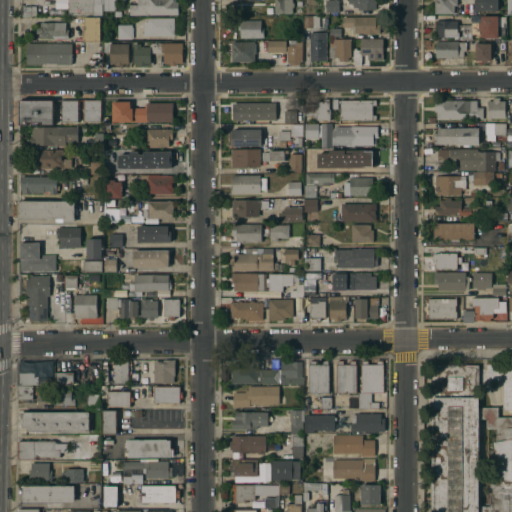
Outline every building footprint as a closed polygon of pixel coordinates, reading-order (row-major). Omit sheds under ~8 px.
[(93,15),(67,15),(67,0),(100,0),(100,4),(93,4),(93,15)] [(115,7),(114,7),(114,10),(103,10),(103,0),(125,0),(125,2),(115,2),(115,7)] [(128,5),(137,4),(136,0),(173,0),(173,1),(178,1),(178,15),(128,15),(128,9),(128,5)] [(291,0),(291,3),(292,3),(292,6),(291,6),(291,14),(273,14),(273,0),(291,0)] [(325,13),(324,0),(337,0),(338,12),(325,13)] [(374,0),(374,10),(357,10),(357,8),(352,8),(352,4),(347,4),(347,0),(374,0)] [(434,14),(434,0),(456,0),(456,6),(454,6),(454,14),(434,14)] [(474,11),(474,0),(497,0),(497,11),(474,11)] [(21,6),(31,6),(31,16),(21,16),(21,6)] [(302,28),(302,16),(318,16),(318,28),(302,28)] [(497,16),(498,38),(480,38),(480,30),(478,30),(478,22),(480,22),(480,16),(497,16)] [(84,40),(84,35),(81,35),(81,32),(84,32),(84,26),(81,26),(81,23),(84,23),(84,17),(100,17),(100,40),(84,40)] [(282,17),(282,28),(272,28),(272,22),(276,22),(276,17),(282,17)] [(342,27),(342,17),(374,17),(374,24),(378,24),(378,33),(374,33),(374,35),(362,35),(362,33),(353,34),(353,32),(352,32),(352,27),(342,27)] [(174,36),(143,36),(143,21),(147,21),(147,18),(174,18),(174,36)] [(239,38),(239,21),(259,21),(259,28),(262,28),(262,38),(239,38)] [(470,40),(458,39),(459,30),(456,30),(456,38),(437,37),(437,32),(435,32),(435,28),(434,28),(434,23),(435,23),(435,21),(457,21),(457,25),(471,25),(471,36),(470,40)] [(40,39),(40,33),(36,33),(36,27),(40,27),(40,22),(65,23),(65,29),(68,29),(68,39),(40,39)] [(117,25),(131,24),(132,39),(118,39),(117,25)] [(328,29),(339,28),(339,35),(329,36),(328,29)] [(324,32),(324,38),(326,38),(327,58),(325,58),(325,61),(310,61),(310,58),(308,58),(308,38),(309,38),(309,33),(324,32)] [(328,57),(328,39),(349,39),(349,58),(347,58),(347,61),(338,61),(338,57),(328,57)] [(359,39),(382,39),(381,60),(366,60),(367,55),(360,55),(360,64),(353,64),(353,50),(359,50),(359,39)] [(109,52),(104,52),(103,42),(111,41),(111,44),(128,43),(128,63),(122,64),(122,65),(115,65),(115,64),(110,64),(109,52)] [(284,52),(266,52),(266,41),(284,41),(284,52)] [(435,58),(435,41),(457,41),(457,42),(465,42),(465,51),(463,51),(463,57),(457,57),(457,58),(435,58)] [(253,44),(254,44),(255,53),(253,53),(253,62),(230,62),(230,42),(253,42),(253,44)] [(286,46),(293,46),(294,42),(301,42),(301,61),(299,61),(299,65),(288,65),(288,62),(286,62),(286,46)] [(71,64),(56,64),(56,63),(41,63),(41,64),(26,64),(26,43),(72,43),(71,64)] [(182,63),(176,63),(176,65),(169,65),(169,63),(163,63),(163,53),(150,53),(150,63),(145,63),(145,65),(138,65),(138,64),(133,64),(133,44),(140,44),(140,47),(149,47),(149,43),(182,43),(182,63)] [(475,43),(490,43),(490,61),(486,61),(486,63),(481,63),(481,61),(475,61),(475,43)] [(486,101),(492,101),(492,98),(499,98),(499,101),(505,101),(505,119),(486,119),(486,101)] [(20,124),(20,100),(53,100),(53,124),(20,124)] [(61,100),(78,100),(79,122),(62,122),(61,100)] [(101,100),(101,121),(83,122),(83,100),(101,100)] [(436,120),(436,112),(434,112),(434,100),(476,100),(476,107),(482,107),(482,119),(436,120)] [(339,101),(371,101),(371,115),(375,115),(375,120),(339,120),(339,101)] [(169,122),(146,122),(146,113),(145,113),(145,104),(146,104),(146,103),(173,102),(173,112),(169,112),(169,122)] [(316,120),(316,116),(304,116),(304,104),(315,104),(315,102),(328,102),(328,109),(329,109),(329,120),(316,120)] [(275,120),(232,120),(232,103),(275,103),(275,120)] [(295,123),(283,123),(283,110),(295,110),(295,123)] [(141,124),(132,124),(132,113),(141,113),(141,124)] [(317,138),(304,138),(304,124),(318,123),(317,138)] [(505,124),(505,135),(484,134),(485,123),(505,124)] [(320,124),(330,124),(330,135),(320,135),(320,124)] [(78,127),(78,142),(66,142),(66,145),(31,146),(31,136),(32,136),(32,127),(78,127)] [(376,127),(376,138),(372,138),(372,145),(331,146),(331,130),(334,130),(334,127),(376,127)] [(478,128),(478,144),(437,145),(437,140),(433,140),(432,133),(436,133),(436,128),(478,128)] [(173,129),(173,139),(169,139),(169,147),(145,147),(145,136),(140,136),(140,130),(145,130),(145,129),(173,129)] [(260,129),(260,146),(231,147),(231,145),(228,145),(228,132),(231,132),(231,130),(260,129)] [(288,131),(288,140),(277,140),(277,131),(288,131)] [(93,144),(93,133),(102,133),(102,144),(93,144)] [(301,137),(301,147),(293,147),(293,138),(301,137)] [(63,149),(63,159),(71,159),(71,168),(33,168),(33,150),(63,149)] [(144,165),(139,165),(139,158),(144,158),(144,150),(155,150),(155,149),(173,149),(173,166),(165,166),(165,169),(156,169),(156,168),(149,168),(149,166),(144,166),(144,165)] [(259,149),(259,168),(230,168),(230,149),(259,149)] [(477,149),(477,152),(499,152),(499,161),(495,161),(495,171),(476,171),(476,170),(459,170),(459,163),(437,163),(437,150),(477,149)] [(316,167),(371,167),(371,151),(327,150),(327,153),(317,153),(316,167)] [(283,161),(264,161),(264,151),(283,151),(283,161)] [(300,154),(300,173),(295,173),(295,171),(289,171),(289,165),(287,165),(287,161),(289,161),(289,154),(300,154)] [(103,174),(90,174),(90,161),(103,161),(103,174)] [(116,172),(106,172),(106,162),(116,162),(116,172)] [(472,172),(493,172),(493,185),(472,185),(472,172)] [(333,173),(332,183),(328,183),(328,186),(315,186),(315,197),(304,197),(304,184),(304,173),(333,173)] [(173,175),(173,194),(148,194),(148,186),(140,186),(140,175),(173,175)] [(259,175),(259,193),(229,194),(229,185),(230,185),(230,176),(259,175)] [(57,176),(57,194),(50,194),(49,191),(44,191),(44,192),(31,192),(31,194),(23,194),(23,190),(22,190),(22,176),(57,176)] [(435,194),(434,193),(434,190),(435,189),(434,189),(434,176),(460,176),(460,180),(465,180),(465,190),(460,190),(460,195),(435,195),(435,194)] [(342,183),(348,183),(348,178),(368,178),(368,196),(342,195),(342,183)] [(115,180),(114,182),(122,182),(122,198),(106,198),(106,180),(115,180)] [(299,182),(299,196),(287,196),(287,182),(299,182)] [(434,206),(438,206),(439,200),(444,200),(444,198),(450,198),(450,201),(460,201),(460,208),(470,208),(470,216),(434,215),(434,206)] [(316,199),(316,213),(304,213),(304,199),(316,199)] [(260,200),(260,209),(257,209),(257,217),(231,218),(230,200),(260,200)] [(19,219),(19,201),(74,201),(74,222),(63,222),(63,221),(57,221),(57,219),(22,219),(19,219)] [(173,201),(173,218),(148,218),(143,218),(143,209),(147,209),(147,201),(173,201)] [(340,203),(375,204),(375,221),(340,221),(340,203)] [(301,221),(277,221),(277,213),(283,213),(283,207),(301,207),(301,221)] [(118,209),(104,208),(104,222),(118,222),(118,209)] [(493,210),(506,210),(506,221),(493,221),(493,210)] [(458,240),(458,241),(449,241),(449,240),(433,240),(433,223),(473,223),(474,239),(458,240)] [(260,224),(260,242),(235,242),(235,236),(230,236),(230,224),(260,224)] [(171,226),(171,242),(138,242),(138,225),(171,226)] [(287,225),(288,239),(276,239),(276,242),(271,242),(271,239),(268,239),(268,225),(287,225)] [(350,225),(370,225),(370,230),(372,230),(372,242),(350,242),(350,225)] [(80,227),(81,247),(60,247),(60,238),(57,238),(57,227),(80,227)] [(110,247),(110,234),(122,234),(122,247),(110,247)] [(318,235),(318,247),(305,247),(305,235),(318,235)] [(87,251),(85,251),(85,246),(87,246),(87,239),(101,238),(102,258),(87,259),(87,251)] [(22,243),(39,243),(39,255),(55,255),(55,271),(22,271),(22,243)] [(260,254),(272,253),(272,263),(276,263),(276,269),(272,269),(272,271),(231,272),(231,261),(233,261),(233,254),(244,254),(244,248),(255,248),(255,254),(260,254)] [(143,267),(133,267),(133,250),(169,249),(169,262),(168,262),(168,267),(143,267)] [(297,249),(297,259),(293,259),(293,265),(286,265),(286,263),(283,263),(283,249),(297,249)] [(336,261),(333,261),(333,250),(351,250),(351,249),(373,249),(373,255),(376,255),(376,267),(373,267),(373,268),(336,268),(336,261)] [(435,261),(432,261),(432,255),(435,255),(435,253),(456,253),(456,258),(461,257),(461,264),(456,264),(456,269),(435,269),(435,261)] [(319,258),(319,271),(303,271),(304,258),(319,258)] [(115,271),(103,271),(103,259),(116,259),(115,271)] [(102,261),(102,272),(83,272),(83,261),(102,261)] [(264,273),(264,290),(257,290),(257,292),(233,291),(233,284),(230,284),(230,273),(264,273)] [(331,274),(369,273),(369,277),(374,277),(374,290),(331,290),(331,274)] [(465,273),(465,277),(468,277),(468,289),(464,289),(464,290),(437,290),(437,285),(433,285),(433,273),(465,273)] [(491,273),(491,288),(485,288),(485,290),(476,290),(476,288),(472,288),(472,273),(491,273)] [(168,274),(168,279),(170,279),(170,286),(169,286),(169,290),(153,290),(152,291),(142,291),(142,296),(136,296),(136,292),(134,292),(134,290),(129,290),(129,284),(134,284),(134,275),(168,274)] [(267,287),(265,287),(265,283),(267,283),(267,274),(291,274),(291,284),(286,286),(281,286),(281,291),(267,291),(267,287)] [(77,288),(64,288),(64,275),(77,275),(77,288)] [(50,276),(50,297),(47,297),(47,321),(29,321),(29,305),(26,305),(26,298),(29,298),(29,297),(26,297),(26,279),(29,279),(29,276),(50,276)] [(314,280),(314,295),(304,295),(304,280),(314,280)] [(505,284),(505,295),(491,295),(491,284),(505,284)] [(114,290),(113,297),(104,297),(104,289),(114,290)] [(97,318),(75,318),(74,295),(97,295),(97,318)] [(324,297),(324,318),(319,318),(319,321),(315,321),(315,318),(309,318),(309,297),(324,297)] [(347,297),(347,302),(344,302),(345,319),(340,319),(340,322),(333,322),(333,319),(329,319),(328,297),(347,297)] [(118,298),(118,310),(108,310),(108,298),(118,298)] [(366,299),(366,298),(377,298),(377,319),(354,319),(354,299),(366,299)] [(492,319),(489,319),(489,321),(481,321),(476,321),(474,321),(474,306),(471,306),(471,298),(498,298),(498,308),(492,308),(492,313),(492,319)] [(152,299),(152,301),(158,301),(158,318),(153,318),(153,320),(148,320),(148,317),(141,317),(141,299),(152,299)] [(180,299),(180,316),(174,316),(174,320),(169,320),(169,317),(164,317),(164,299),(180,299)] [(291,299),(291,318),(284,318),(284,320),(267,320),(268,299),(291,299)] [(456,299),(456,318),(428,318),(428,299),(456,299)] [(138,301),(138,317),(135,317),(135,318),(120,318),(120,301),(138,301)] [(235,302),(235,301),(240,301),(240,302),(248,302),(248,301),(253,301),(253,303),(261,302),(262,320),(244,321),(244,318),(229,318),(229,303),(235,302)] [(473,311),(473,321),(462,321),(462,311),(473,311)] [(114,380),(109,380),(109,368),(110,368),(110,366),(108,366),(109,363),(109,361),(119,361),(119,360),(125,360),(125,361),(128,361),(128,383),(114,383),(114,380)] [(163,361),(163,360),(175,360),(175,375),(173,375),(174,383),(154,383),(154,361),(163,361)] [(231,363),(247,363),(247,366),(257,366),(257,369),(280,369),(280,361),(301,361),(301,377),(303,377),(303,384),(279,384),(279,383),(231,384),(231,363)] [(308,393),(308,361),(315,361),(315,365),(321,365),(321,361),(328,361),(328,393),(308,393)] [(335,361),(342,361),(342,365),(348,365),(348,361),(355,361),(355,393),(335,393),(335,361)] [(367,361),(367,364),(376,364),(376,361),(382,361),(383,393),(361,393),(360,361),(367,361)] [(511,413),(507,413),(507,410),(502,410),(502,364),(511,364),(511,413)] [(511,511),(431,511),(431,366),(478,366),(478,408),(478,420),(478,507),(488,507),(489,484),(494,484),(494,478),(492,478),(496,461),(493,443),(496,442),(496,429),(486,429),(486,420),(486,408),(497,408),(497,417),(511,417),(511,511)] [(17,384),(37,385),(37,373),(17,372),(17,384)] [(73,382),(82,382),(82,384),(40,384),(40,379),(45,379),(45,376),(55,376),(55,372),(73,372),(73,382)] [(18,398),(18,385),(33,385),(33,399),(18,398)] [(179,386),(179,391),(182,392),(182,397),(180,397),(180,403),(154,403),(154,386),(179,386)] [(232,392),(244,392),(244,390),(247,390),(247,386),(278,386),(278,405),(249,405),(249,407),(232,407),(232,392)] [(71,398),(75,398),(75,404),(54,405),(54,402),(51,402),(51,393),(54,393),(54,388),(71,388),(71,398)] [(130,392),(130,396),(134,396),(134,401),(130,401),(130,407),(107,406),(107,391),(130,392)] [(99,408),(87,408),(87,394),(99,394),(99,408)] [(330,397),(331,408),(321,408),(320,397),(330,397)] [(348,397),(358,397),(358,408),(348,408),(348,397)] [(103,434),(103,410),(116,410),(116,434),(103,434)] [(302,433),(289,433),(289,410),(302,410),(302,433)] [(23,418),(21,418),(21,412),(89,411),(89,431),(30,431),(30,428),(23,428),(23,418)] [(231,419),(234,419),(234,412),(267,412),(267,426),(255,426),(255,429),(231,429),(231,419)] [(350,423),(355,422),(355,414),(380,414),(380,418),(384,418),(384,432),(350,432),(350,423)] [(334,415),(334,417),(335,417),(335,421),(334,421),(334,430),(311,431),(310,415),(334,415)] [(302,458),(291,458),(291,433),(302,433),(302,458)] [(333,435),(362,435),(362,440),(373,440),(373,456),(360,456),(360,454),(333,454),(333,435)] [(231,447),(229,447),(229,441),(231,441),(231,436),(264,436),(264,454),(257,454),(257,452),(231,452),(231,447)] [(129,451),(129,447),(126,447),(126,439),(171,439),(171,447),(174,447),(174,456),(171,456),(129,457),(129,456),(125,456),(125,451),(129,451)] [(18,459),(18,441),(55,441),(55,443),(68,443),(68,452),(60,452),(60,457),(36,456),(36,459),(18,459)] [(332,459),(362,459),(362,458),(374,458),(374,481),(360,481),(360,478),(332,478),(332,459)] [(234,468),(231,468),(231,459),(256,459),(256,476),(234,476),(234,468)] [(291,460),(291,461),(299,461),(299,480),(271,480),(271,460),(291,460)] [(126,483),(126,469),(122,469),(122,461),(168,461),(168,467),(172,467),(172,477),(146,477),(146,468),(136,468),(136,474),(142,474),(142,483),(126,483)] [(49,463),(49,470),(52,470),(51,478),(49,478),(49,480),(29,480),(29,469),(31,469),(31,462),(49,463)] [(258,481),(269,481),(268,463),(257,464),(258,481)] [(84,468),(84,482),(65,482),(65,468),(84,468)] [(288,483),(288,494),(279,494),(279,483),(288,483)] [(302,490),(302,483),(326,483),(326,494),(319,494),(319,490),(302,490)] [(74,485),(74,501),(23,502),(23,485),(74,485)] [(118,505),(104,505),(104,485),(118,485),(118,505)] [(141,485),(175,485),(175,489),(180,489),(180,497),(176,497),(176,501),(141,501),(141,485)] [(254,500),(244,500),(244,503),(231,502),(231,485),(254,485),(254,500)] [(379,485),(380,505),(360,505),(360,485),(379,485)] [(341,495),(341,490),(349,489),(349,511),(351,511),(334,511),(334,495),(341,495)] [(300,511),(285,511),(285,504),(293,504),(293,495),(300,495),(300,511)] [(264,497),(275,497),(275,507),(264,507),(264,497)] [(321,511),(322,503),(314,503),(314,508),(305,508),(304,511),(321,511)]
